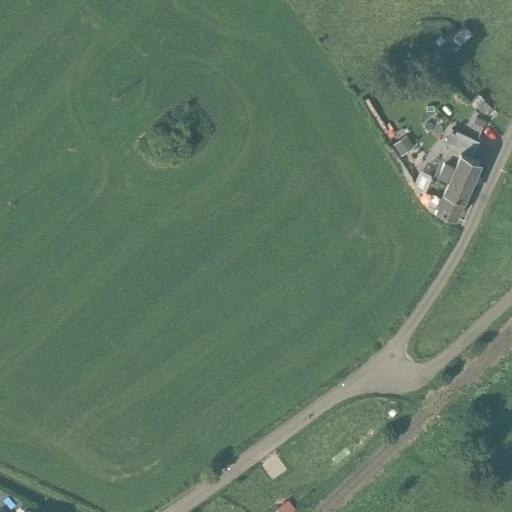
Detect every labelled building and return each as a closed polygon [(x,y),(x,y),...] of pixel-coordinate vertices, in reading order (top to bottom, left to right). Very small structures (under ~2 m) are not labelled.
[(436,52),(445,60),(463,41),(454,32),(436,52)] [(478,142),(452,131),(445,146),(450,148),(459,152),(471,158),(478,142)] [(406,136),(392,145),(399,155),(413,146),(406,136)] [(450,148),(445,161),(454,165),(459,152),(450,148)] [(434,210),(455,219),(480,163),(481,162),(471,158),(459,152),(454,165),(445,161),(436,180),(430,178),(423,195),(434,210)]
